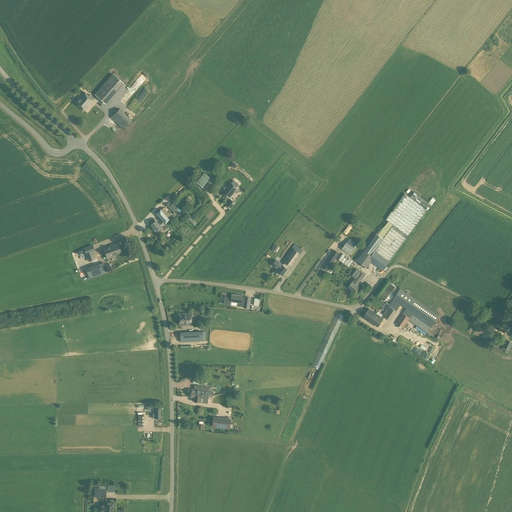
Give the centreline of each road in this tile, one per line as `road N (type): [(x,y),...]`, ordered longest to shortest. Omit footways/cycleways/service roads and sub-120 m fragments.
road 1 (unclassified): [(401,267),(391,266),(352,308),(230,285),(155,281)]
road 2 (unclassified): [(171,511),(170,385),(155,281)]
road 3 (unclassified): [(155,281),(131,213),(76,141)]
